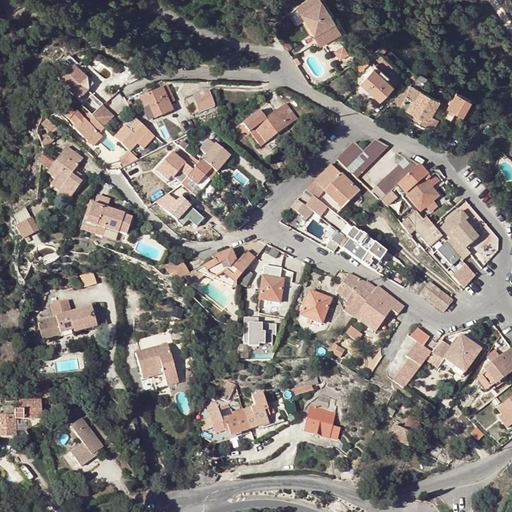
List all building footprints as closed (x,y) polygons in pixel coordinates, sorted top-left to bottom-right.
[(320,0),(305,0),(298,6),(302,13),(300,14),(305,21),(306,20),(309,26),(308,27),(310,29),(311,29),(318,41),(328,35),(324,29),(334,22),(327,11),(323,14),(317,4),(321,1),(320,0)] [(349,44),(339,50),(344,58),(353,52),(349,44)] [(373,68),(362,80),(369,86),(367,88),(380,101),(396,84),(374,63),(372,66),(373,68)] [(62,80),(59,84),(77,101),(86,91),(81,86),(86,81),(74,68),(73,69),(68,65),(58,76),(62,80)] [(369,86),(362,80),(360,82),(367,88),(369,86)] [(140,99),(144,107),(148,105),(154,119),(172,110),(169,103),(173,101),(169,92),(164,94),(162,89),(140,99)] [(432,116),(436,107),(440,101),(421,91),(416,100),(407,96),(401,108),(416,116),(414,119),(433,129),(438,119),(432,116)] [(207,92),(187,99),(193,114),(213,107),(207,92)] [(457,113),(454,117),(460,121),(471,101),(456,93),(448,108),(457,113)] [(148,105),(144,107),(150,121),(154,119),(148,105)] [(254,128),(265,143),(292,123),(289,119),(293,116),(287,108),(283,111),(281,107),(265,119),(259,112),(243,124),(248,132),(249,132),(254,128)] [(72,128),(87,142),(96,132),(75,112),(70,118),(76,124),(72,128)] [(113,138),(129,152),(149,132),(137,121),(128,130),(124,126),(113,138)] [(249,132),(261,147),(265,143),(254,128),(249,132)] [(96,132),(87,142),(92,147),(101,137),(96,132)] [(205,156),(201,160),(215,172),(229,156),(215,144),(214,145),(207,140),(199,150),(205,156)] [(354,143),(337,160),(356,178),(387,148),(374,140),(363,152),(354,143)] [(182,141),(178,146),(184,150),(188,146),(182,141)] [(47,160),(42,166),(49,170),(47,173),(63,185),(82,160),(66,148),(53,165),(47,160)] [(199,163),(189,155),(187,158),(175,150),(159,167),(165,172),(166,173),(168,171),(173,174),(177,170),(187,178),(199,163)] [(398,185),(419,166),(406,159),(370,192),(380,201),(398,185)] [(182,186),(185,188),(191,181),(196,185),(204,176),(209,180),(215,172),(201,160),(199,163),(187,178),(181,185),(182,186)] [(331,165),(314,181),(342,209),(359,193),(331,165)] [(439,182),(430,171),(429,172),(419,166),(398,185),(420,212),(425,208),(433,202),(438,197),(431,188),(439,182)] [(166,173),(165,172),(162,176),(168,180),(173,174),(168,171),(166,173)] [(94,205),(106,209),(110,199),(97,195),(94,205)] [(311,196),(303,205),(312,212),(319,203),(311,196)] [(124,215),(106,209),(94,205),(93,205),(94,202),(90,200),(80,230),(94,234),(96,227),(117,234),(118,233),(126,236),(132,219),(123,216),(124,215)] [(438,207),(433,202),(425,208),(430,213),(438,207)] [(303,205),(297,213),(306,220),(313,212),(312,212),(303,205)] [(187,215),(176,208),(170,218),(179,227),(187,215)] [(25,209),(14,217),(18,227),(30,220),(25,209)] [(336,214),(329,209),(326,212),(333,217),(336,214)] [(450,239),(446,243),(460,260),(462,262),(470,255),(466,249),(478,239),(464,222),(468,219),(462,211),(441,228),(450,239)] [(410,239),(411,238),(412,237),(410,235),(415,230),(429,247),(441,237),(426,218),(423,221),(415,212),(401,224),(407,232),(405,233),(410,239)] [(30,220),(18,227),(15,229),(22,240),(37,232),(30,220)] [(367,253),(361,262),(374,270),(386,252),(362,234),(362,235),(353,228),(345,237),(367,253)] [(396,234),(400,238),(405,233),(402,229),(396,234)] [(330,240),(340,247),(361,262),(367,253),(345,237),(337,231),(330,240)] [(400,238),(411,251),(417,245),(411,238),(410,239),(405,233),(400,238)] [(417,257),(424,250),(418,244),(417,245),(411,251),(417,257)] [(229,250),(213,257),(214,260),(196,270),(236,287),(236,281),(254,259),(246,252),(237,262),(236,262),(233,255),(231,256),(229,250)] [(489,260),(495,254),(490,250),(485,256),(489,260)] [(449,270),(464,289),(475,277),(462,262),(460,260),(449,270)] [(183,277),(188,275),(180,261),(165,270),(168,277),(175,282),(183,277)] [(281,269),(263,266),(258,300),(279,303),(283,279),(280,279),(281,269)] [(83,273),(86,285),(99,282),(95,269),(83,273)] [(208,275),(196,270),(188,275),(183,277),(192,284),(208,275)] [(367,283),(349,274),(344,281),(342,283),(335,292),(347,301),(344,305),(347,307),(357,294),(358,295),(367,283)] [(367,301),(376,288),(367,282),(367,283),(358,295),(367,301)] [(420,294),(443,312),(452,301),(430,283),(420,294)] [(390,310),(397,315),(403,307),(377,287),(376,288),(367,301),(355,318),(374,332),(390,310)] [(300,316),(322,324),(331,299),(309,291),(300,316)] [(354,318),(355,318),(367,301),(358,295),(357,294),(347,307),(343,311),(354,318)] [(50,305),(53,317),(70,312),(67,300),(50,305)] [(170,316),(180,318),(183,308),(181,307),(173,305),(171,315),(170,316)] [(70,312),(53,317),(53,318),(37,323),(41,339),(54,335),(73,330),(74,333),(97,327),(93,316),(91,307),(70,312)] [(97,327),(106,325),(103,313),(93,316),(97,327)] [(275,319),(243,319),(243,344),(247,344),(247,347),(258,347),(258,344),(271,345),(271,331),(275,331),(275,319)] [(349,327),(345,335),(356,342),(361,335),(349,327)] [(416,329),(409,337),(416,342),(422,346),(428,338),(416,329)] [(166,331),(137,340),(140,352),(135,353),(140,373),(150,370),(153,378),(156,389),(178,383),(167,344),(172,343),(168,331),(166,331)] [(460,336),(451,349),(443,360),(463,374),(480,350),(460,336)] [(451,349),(440,341),(431,353),(442,361),(443,360),(451,349)] [(411,349),(426,360),(431,353),(422,346),(416,342),(411,349)] [(333,352),(332,355),(339,359),(344,351),(337,346),(335,350),(333,352)] [(406,356),(420,367),(426,360),(411,349),(406,356)] [(486,357),(491,363),(499,357),(494,351),(486,357)] [(426,360),(437,368),(440,364),(442,361),(431,353),(426,360)] [(511,373),(499,357),(491,363),(484,369),(477,377),(476,381),(485,392),(491,387),(494,391),(498,388),(495,385),(511,373)] [(404,390),(420,367),(409,359),(392,381),(404,390)] [(442,361),(440,364),(460,378),(463,374),(443,360),(442,361)] [(150,370),(140,373),(142,380),(153,378),(150,370)] [(293,387),(309,383),(316,381),(315,378),(301,381),(301,380),(297,380),(292,383),(293,387)] [(235,386),(227,382),(218,398),(226,402),(235,386)] [(290,388),(291,393),(310,388),(309,383),(293,387),(290,388)] [(243,410),(250,430),(268,424),(272,423),(269,416),(276,413),(272,401),(265,403),(262,393),(251,397),(255,407),(243,410)] [(308,407),(302,431),(316,434),(319,436),(324,437),(328,437),(336,439),(339,428),(331,426),(334,414),(326,411),(330,398),(317,394),(315,400),(311,403),(310,407),(308,407)] [(511,396),(496,410),(501,416),(510,427),(511,424),(511,396)] [(14,411),(14,416),(4,416),(0,416),(0,437),(15,438),(14,420),(41,419),(41,400),(20,401),(20,411),(14,411)] [(240,433),(250,430),(243,410),(231,414),(228,405),(217,408),(215,403),(213,404),(212,402),(207,404),(206,410),(214,433),(202,427),(197,437),(214,445),(231,440),(230,437),(240,433)] [(395,411),(387,407),(383,416),(385,416),(386,415),(391,418),(395,411)] [(276,413),(269,416),(272,423),(279,420),(276,413)] [(510,427),(501,416),(498,418),(506,429),(510,427)] [(387,439),(397,443),(399,439),(409,443),(419,421),(408,417),(402,431),(392,427),(387,439)] [(91,455),(96,452),(103,447),(82,418),(70,426),(83,443),(70,452),(80,467),(93,458),(91,455)] [(477,440),(483,435),(476,427),(470,433),(477,440)] [(486,438),(482,442),(486,446),(490,443),(486,438)] [(399,439),(397,443),(407,448),(409,443),(399,439)] [(203,471),(204,483),(211,482),(210,470),(203,471)] [(196,472),(197,484),(204,483),(203,471),(196,472)] [(189,472),(190,484),(197,484),(196,472),(189,472)]
